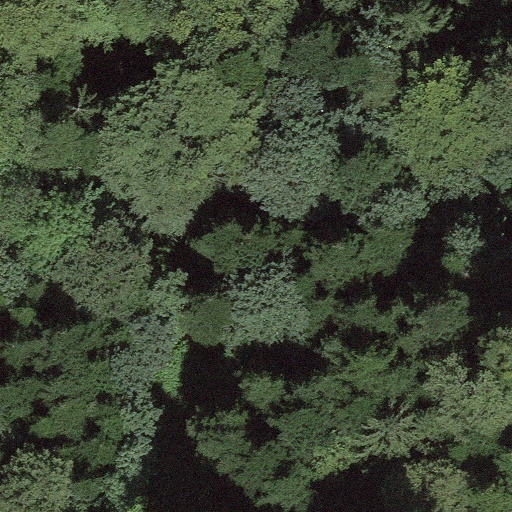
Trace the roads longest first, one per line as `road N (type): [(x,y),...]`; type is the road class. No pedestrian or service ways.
road 1 (track): [(301,0),(208,130),(186,202),(209,219),(280,214),(339,183),(390,102),(511,23)]
road 2 (track): [(186,202),(137,360),(140,511)]
